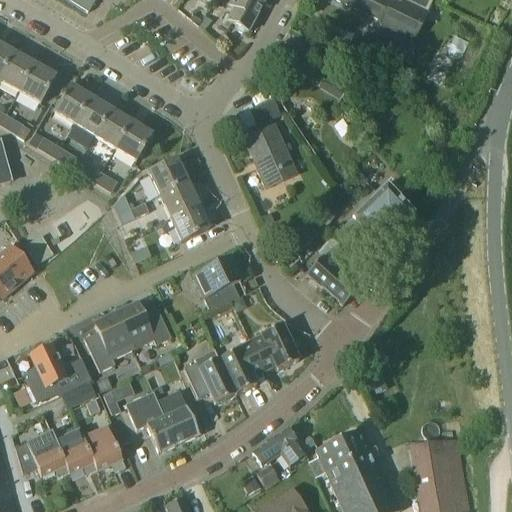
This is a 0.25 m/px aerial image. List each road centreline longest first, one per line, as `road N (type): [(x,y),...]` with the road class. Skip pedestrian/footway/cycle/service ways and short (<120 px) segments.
road 1 (residential): [(101,511),(246,439),(300,399),(343,349)]
road 2 (tertiary): [(511,401),(494,271),(497,124)]
road 3 (residential): [(249,234),(0,350)]
road 4 (residential): [(343,349),(497,124)]
road 5 (residential): [(4,0),(199,121)]
road 6 (residential): [(343,349),(279,293),(249,234)]
road 7 (residential): [(199,121),(263,47),(288,0)]
road 8 (residential): [(249,234),(199,121)]
